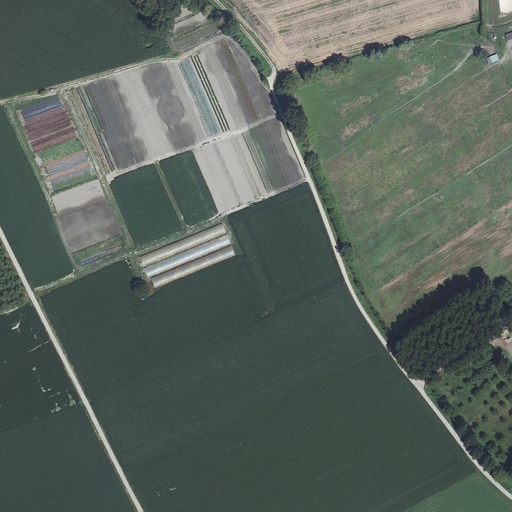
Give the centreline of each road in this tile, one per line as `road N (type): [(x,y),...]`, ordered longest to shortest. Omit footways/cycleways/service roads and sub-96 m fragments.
road 1 (track): [(215,0),(270,62),(269,82),(365,317),(511,497)]
road 2 (track): [(138,511),(0,232)]
